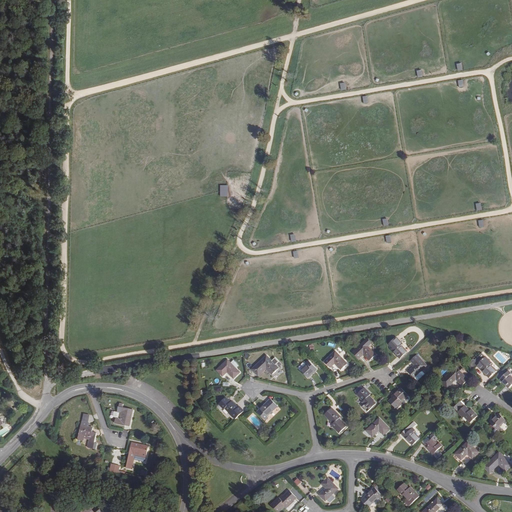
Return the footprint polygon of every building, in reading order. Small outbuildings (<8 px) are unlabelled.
[(396,338),(389,344),(393,349),(396,352),(394,353),(400,359),(407,352),(401,347),(403,345),(396,338)] [(370,361),(376,355),(364,342),(353,352),(359,359),(364,355),(370,361)] [(347,364),(336,351),(325,361),(331,368),(335,364),(341,370),(347,364)] [(482,367),(485,371),(483,372),(489,378),(496,371),(490,365),(492,364),(485,357),(482,354),(474,361),(473,360),(467,366),(472,371),(478,366),(480,369),(482,367)] [(409,372),(415,378),(418,381),(425,374),(422,371),(427,366),(417,355),(411,361),(415,366),(409,372)] [(272,361),(267,356),(252,370),(258,376),(266,368),(272,375),(279,368),(276,365),(279,362),(275,358),(272,361)] [(230,363),(228,360),(217,370),(223,377),(227,372),(234,379),(240,373),(236,369),(230,363)] [(233,360),(230,363),(236,369),(239,366),(233,360)] [(306,364),(307,365),(301,371),(308,378),(314,372),(313,371),(315,368),(309,361),(306,364)] [(461,371),(456,367),(441,382),(447,388),(451,384),(456,379),(462,385),(468,379),(465,376),(467,373),(463,369),(461,371)] [(508,389),(511,385),(511,378),(510,376),(511,374),(508,371),(502,378),(500,379),(503,382),(508,389)] [(361,387),(355,392),(357,395),(363,389),(361,387)] [(370,395),(364,389),(363,389),(357,395),(363,401),(362,402),(365,405),(363,407),(368,412),(376,404),(374,402),(374,401),(369,396),(370,395)] [(396,409),(403,403),(401,401),(407,396),(401,389),(395,394),(396,396),(393,399),(390,402),(396,409)] [(219,404),(224,409),(225,408),(231,415),(232,413),(237,418),(244,412),(239,407),(238,408),(232,402),(230,403),(225,398),(219,404)] [(269,418),(267,416),(271,413),(277,407),(270,399),(258,411),(266,420),(269,418)] [(477,417),(471,410),(469,411),(460,401),(454,407),(463,417),(464,417),(470,423),(477,417)] [(124,404),(120,403),(117,412),(120,413),(119,418),(117,418),(115,423),(129,426),(133,410),(123,407),(124,404)] [(339,419),(340,417),(332,408),(325,415),(333,424),(332,425),(339,433),(346,427),(339,419)] [(499,427),(505,421),(498,414),(492,420),(494,422),(491,424),(498,431),(500,428),(499,427)] [(383,435),(390,429),(379,418),(367,431),(373,437),(379,431),(383,435)] [(87,426),(88,423),(82,421),(78,439),(84,441),(85,438),(89,439),(88,447),(96,449),(97,444),(95,443),(97,434),(92,432),(93,428),(87,426)] [(401,434),(412,445),(419,439),(413,433),(415,431),(413,428),(416,425),(414,423),(401,434)] [(425,445),(430,451),(432,450),(438,457),(444,452),(440,448),(442,446),(439,443),(437,445),(432,439),(425,445)] [(472,459),(479,452),(468,442),(455,454),(461,460),(468,454),(472,459)] [(147,457),(149,446),(132,443),(126,468),(131,469),(135,455),(147,457)] [(511,465),(499,453),(484,467),(490,473),(499,465),(505,471),(511,465)] [(118,474),(120,467),(111,465),(109,472),(118,474)] [(402,476),(400,478),(405,483),(404,484),(407,487),(408,486),(409,485),(407,482),(407,481),(402,476)] [(320,495),(326,501),(338,489),(328,478),(322,484),(326,489),(320,495)] [(408,499),(405,501),(409,506),(419,496),(408,486),(407,487),(404,484),(405,483),(400,478),(393,485),(398,490),(402,495),(403,494),(408,499)] [(381,491),(377,486),(361,501),(367,508),(378,498),(380,499),(383,496),(379,493),(381,491)] [(296,498),(289,491),(281,499),(279,498),(272,505),(279,511),(285,505),(287,506),(296,498)] [(435,511),(441,507),(435,501),(423,511),(435,511)]
